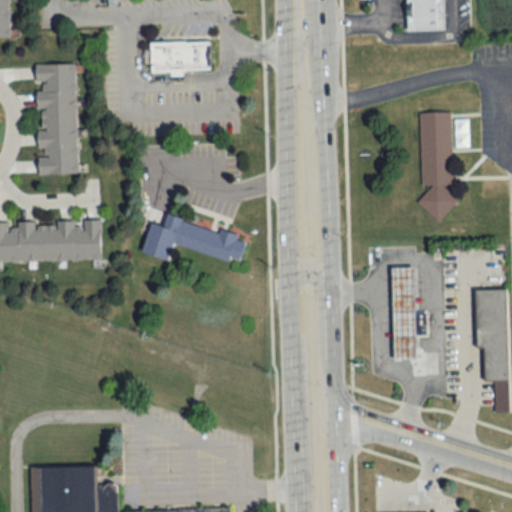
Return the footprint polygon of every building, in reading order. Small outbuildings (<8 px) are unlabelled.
[(0,0),(0,37),(9,37),(8,0),(0,0)] [(403,0),(441,0),(443,27),(404,27),(403,0)] [(147,39),(207,37),(208,67),(147,68),(147,39)] [(77,173),(75,63),(36,64),(38,174),(77,173)] [(451,185),(449,112),(419,113),(421,181),(429,189),(416,202),(438,222),(457,201),(441,185),(451,185)] [(138,247),(148,219),(160,224),(166,208),(185,215),(183,218),(217,231),(218,227),(236,233),(234,237),(242,240),(237,255),(230,253),(227,259),(171,238),(164,258),(138,247)] [(0,222),(0,261),(101,261),(100,222),(0,222)] [(418,359),(415,266),(391,267),(393,360),(418,359)] [(493,410),(510,410),(507,287),(475,287),(476,346),(484,346),(485,380),(492,380),(493,410)] [(31,462),(32,511),(231,511),(231,507),(119,509),(118,480),(100,480),(99,461),(31,462)]
